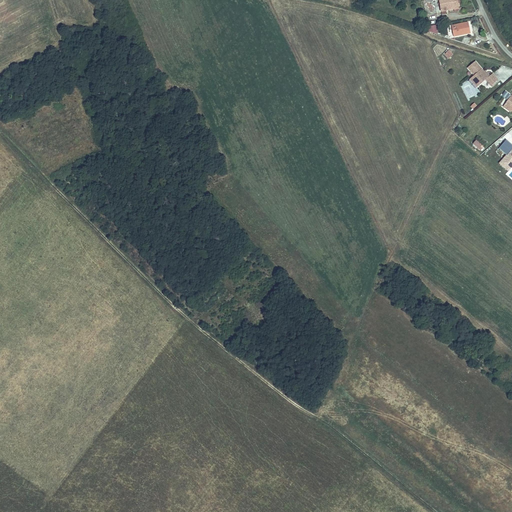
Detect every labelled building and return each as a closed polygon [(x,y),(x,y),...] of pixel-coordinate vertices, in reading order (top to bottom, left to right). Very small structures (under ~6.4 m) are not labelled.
[(457,0),(440,0),(443,14),(452,12),(451,8),(459,7),(457,0)] [(453,25),(455,36),(471,33),(469,22),(453,25)] [(449,50),(445,55),(449,59),(453,54),(449,50)] [(475,61),(468,68),(475,75),(473,77),(480,85),(486,79),(492,86),(499,79),(493,73),(490,76),(487,72),(485,74),(483,72),(484,71),(475,61)] [(473,77),(470,80),(478,87),(480,85),(473,77)] [(511,108),(505,103),(503,105),(510,111),(511,109),(511,108)] [(473,143),(481,150),(484,146),(476,140),(473,143)] [(507,155),(500,162),(508,171),(511,167),(511,150),(511,149),(511,143),(507,140),(500,148),(507,155)]
